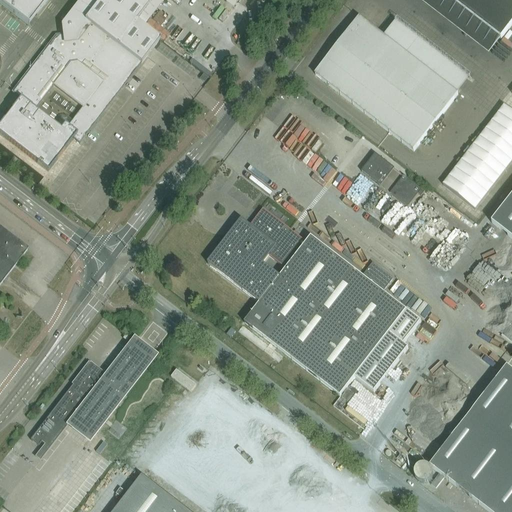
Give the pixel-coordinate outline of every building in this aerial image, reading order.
[(0,0),(0,6),(28,28),(49,0),(0,0)] [(0,135),(48,172),(73,140),(79,145),(141,65),(160,40),(144,28),(136,22),(152,0),(100,0),(84,21),(88,24),(80,34),(74,35),(73,32),(65,33),(66,36),(62,36),(56,37),(12,93),(20,99),(11,112),(10,113),(7,111),(3,116),(6,118),(5,119),(0,125),(0,135)] [(511,0),(449,0),(500,40),(511,24),(511,0)] [(457,95),(384,37),(359,18),(315,76),(413,152),(457,95)] [(511,112),(504,106),(442,186),(474,210),(511,162),(511,112)] [(375,155),(361,172),(380,187),(394,169),(375,155)] [(394,169),(380,187),(390,195),(408,209),(418,196),(421,198),(425,193),(404,177),(394,169)] [(511,197),(491,224),(511,239),(511,197)] [(230,235),(207,264),(259,305),(244,324),(245,325),(340,398),(355,378),(374,393),(408,348),(404,345),(421,323),(406,312),(382,293),(388,285),(392,280),(392,279),(373,264),(362,277),(359,275),(311,238),(306,243),(288,229),(283,226),(278,222),(267,213),(263,210),(261,212),(251,225),(250,227),(241,220),(235,229),(230,235)] [(0,285),(26,252),(0,231),(0,285)] [(444,253),(449,247),(442,241),(437,246),(444,253)] [(124,396),(154,357),(133,341),(106,377),(104,376),(105,375),(94,366),(34,444),(42,450),(45,446),(48,449),(48,450),(48,451),(49,452),(50,452),(51,452),(51,451),(52,451),(52,450),(70,426),(90,441),(117,405),(121,408),(128,399),(124,396)] [(511,511),(511,371),(507,368),(430,467),(487,511),(511,511)] [(176,371),(171,378),(189,392),(191,393),(196,386),(195,385),(176,371)] [(326,417),(346,433),(356,422),(336,405),(326,417)] [(432,478),(433,475),(432,472),(431,469),(429,467),(426,466),(423,466),(421,466),(418,467),(416,469),(415,472),(414,475),(415,478),(416,480),(418,482),(421,484),(423,484),(426,484),(429,482),(431,480),(432,478)] [(436,489),(444,479),(439,475),(431,485),(436,489)] [(165,511),(174,501),(142,477),(114,511),(165,511)] [(187,511),(174,501),(165,511),(187,511)]
